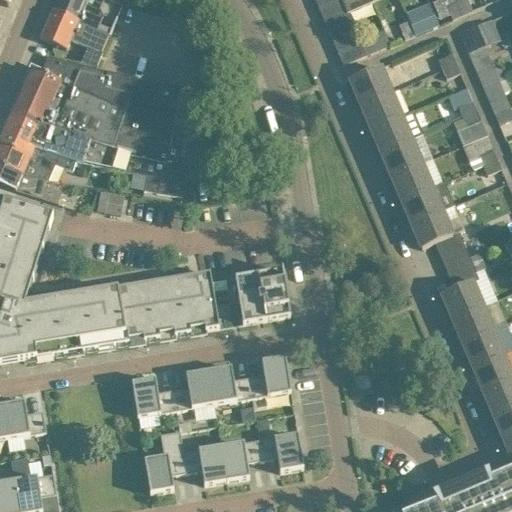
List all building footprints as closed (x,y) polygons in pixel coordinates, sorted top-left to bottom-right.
[(0,0),(0,5),(8,8),(10,0),(0,0)] [(58,0),(52,14),(92,30),(99,12),(86,6),(88,0),(58,0)] [(341,0),(314,0),(319,11),(342,2),(341,0)] [(341,0),(342,2),(319,11),(324,23),(347,13),(347,15),(348,15),(372,4),(370,0),(341,0)] [(465,0),(457,4),(463,18),(472,14),(466,0),(465,0)] [(463,18),(457,4),(447,8),(453,22),(463,18)] [(347,13),(324,23),(329,34),(352,24),(348,15),(347,15),(347,13)] [(92,30),(52,14),(41,41),(67,52),(71,44),(88,51),(96,32),(92,30)] [(419,20),(408,24),(414,38),(425,34),(419,20)] [(97,32),(110,38),(115,26),(101,21),(97,32)] [(352,24),(329,34),(334,46),(357,35),(352,24)] [(414,38),(408,24),(399,28),(405,42),(414,38)] [(460,36),(472,64),(487,57),(484,50),(491,47),(483,27),(475,30),(460,36)] [(395,31),(385,36),(387,42),(398,37),(395,31)] [(357,35),(334,46),(339,57),(362,47),(357,35)] [(362,47),(339,57),(344,69),(367,58),(362,47)] [(437,60),(443,73),(456,68),(451,54),(437,60)] [(472,64),(483,90),(505,81),(500,69),(493,72),(492,69),(487,57),(472,64)] [(32,71),(13,116),(42,129),(173,172),(174,168),(178,153),(165,150),(178,91),(94,72),(94,70),(72,66),(48,59),(40,75),(32,71)] [(456,68),(443,73),(447,82),(460,77),(456,68)] [(349,83),(360,108),(390,95),(380,70),(349,83)] [(483,90),(495,117),(510,111),(505,100),(503,96),(511,92),(505,81),(483,90)] [(360,108),(370,132),(401,119),(390,95),(360,108)] [(459,110),(463,121),(477,115),(472,105),(459,110)] [(511,116),(510,111),(495,117),(500,129),(511,123),(511,116)] [(370,132),(380,156),(411,143),(423,138),(412,114),(401,119),(370,132)] [(457,134),(463,149),(487,139),(477,115),(463,121),(467,130),(457,134)] [(13,116),(0,145),(0,149),(30,162),(30,160),(38,163),(40,157),(45,159),(46,155),(76,164),(83,166),(98,169),(124,175),(146,181),(184,187),(185,170),(174,168),(173,172),(42,129),(13,116)] [(380,156),(391,180),(421,167),(433,162),(423,138),(411,143),(380,156)] [(473,173),(483,168),(497,162),(487,139),(463,149),(473,173)] [(0,149),(0,168),(21,179),(47,183),(57,185),(64,170),(73,174),(76,164),(46,155),(45,159),(40,157),(38,163),(30,160),(30,162),(0,149)] [(401,204),(431,191),(443,185),(433,162),(421,167),(391,180),(401,204)] [(497,162),(483,168),(487,178),(501,173),(497,162)] [(0,168),(0,189),(58,207),(58,206),(61,195),(44,190),(47,183),(21,179),(0,168)] [(184,187),(146,181),(144,195),(182,200),(184,187)] [(401,204),(411,227),(441,214),(431,191),(401,204)] [(101,193),(98,212),(123,216),(126,197),(101,193)] [(0,237),(34,248),(40,230),(49,233),(53,219),(0,202),(0,237)] [(411,227),(422,252),(435,247),(452,238),(441,214),(411,227)] [(452,238),(435,247),(440,258),(464,248),(458,235),(452,238)] [(0,271),(24,279),(34,248),(0,237),(0,271)] [(464,248),(440,258),(444,269),(468,259),(464,248)] [(444,269),(449,281),(484,266),(479,255),(468,259),(444,269)] [(449,281),(454,292),(486,278),(484,272),(486,271),(484,266),(449,281)] [(0,305),(14,310),(24,279),(0,271),(0,305)] [(282,273),(259,277),(262,300),(286,297),(282,273)] [(210,277),(179,282),(188,337),(219,332),(213,294),(211,285),(210,277)] [(235,281),(239,304),(262,300),(259,277),(235,281)] [(452,323),(482,310),(497,303),(486,278),(454,292),(441,298),(452,323)] [(149,287),(148,287),(157,342),(188,337),(179,282),(164,284),(165,288),(149,291),(149,287)] [(224,283),(211,285),(213,294),(227,292),(225,283),(224,283)] [(117,292),(126,347),(157,342),(148,287),(133,289),(134,294),(119,296),(118,292),(117,292)] [(86,297),(95,352),(126,347),(117,292),(103,294),(103,299),(88,301),(87,297),(86,297)] [(55,302),(65,357),(95,352),(86,297),(72,299),(72,304),(57,306),(56,302),(55,302)] [(286,297),(262,300),(266,324),(290,320),(286,297)] [(262,300),(239,304),(243,328),(266,324),(262,300)] [(55,302),(25,307),(34,362),(65,357),(55,302)] [(0,305),(0,367),(1,368),(0,361),(0,357),(7,357),(16,360),(17,365),(34,362),(25,307),(23,308),(19,319),(12,317),(14,310),(0,305)] [(452,323),(462,347),(492,333),(482,310),(452,323)] [(462,347),(472,370),(503,357),(492,333),(462,347)] [(472,370),(482,394),(511,381),(511,353),(503,357),(472,370)] [(264,380),(249,382),(252,403),(291,396),(285,362),(261,366),(264,380)] [(231,371),(208,374),(214,409),(252,403),(249,382),(233,385),(231,371)] [(188,392),(173,395),(176,415),(214,409),(208,374),(186,378),(188,392)] [(511,381),(482,394),(493,418),(511,409),(511,381)] [(176,415),(173,395),(158,397),(155,383),(132,387),(137,422),(176,415)] [(24,405),(2,409),(7,443),(46,437),(43,416),(27,419),(24,405)] [(511,409),(493,418),(503,442),(511,438),(511,409)] [(255,423),(253,410),(240,412),(243,425),(255,423)] [(258,435),(270,433),(268,421),(256,423),(258,435)] [(186,477),(183,457),(180,436),(160,439),(164,460),(144,463),(150,498),(174,494),(171,480),(186,477)] [(298,438),(259,444),(262,465),(277,462),(280,476),(303,472),(298,438)] [(511,438),(503,442),(511,463),(511,438)] [(259,444),(221,451),(227,485),(249,481),(247,467),(262,465),(259,444)] [(221,451),(183,457),(186,477),(202,475),(204,489),(227,485),(221,451)] [(22,471),(12,471),(12,482),(30,481),(29,464),(22,464),(22,471)] [(511,511),(511,475),(426,511),(511,511)] [(53,478),(14,485),(18,511),(41,511),(40,502),(56,499),(53,478)] [(18,511),(14,485),(0,487),(0,511),(18,511)]
